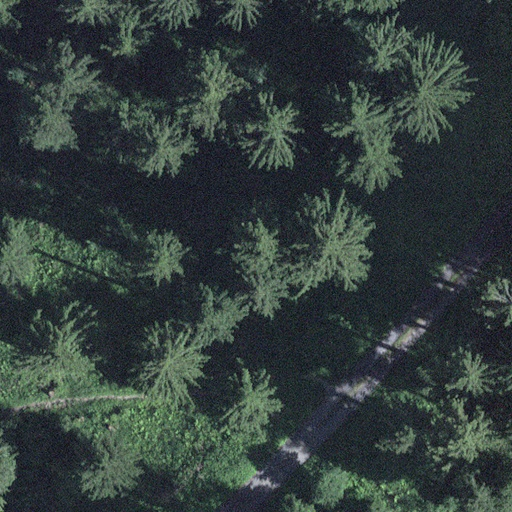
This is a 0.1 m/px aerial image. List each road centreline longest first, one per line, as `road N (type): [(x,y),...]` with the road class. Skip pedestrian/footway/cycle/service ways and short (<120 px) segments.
road 1 (track): [(399,360),(243,511)]
road 2 (track): [(511,229),(399,360)]
